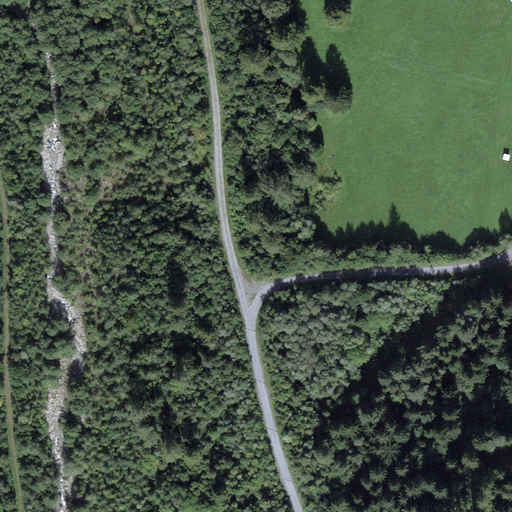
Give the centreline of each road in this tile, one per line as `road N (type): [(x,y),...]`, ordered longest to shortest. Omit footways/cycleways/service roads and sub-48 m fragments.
road 1 (track): [(199,0),(219,193),(297,511)]
road 2 (track): [(0,185),(18,413),(36,511)]
road 3 (track): [(242,295),(291,280),(462,267),(511,251)]
